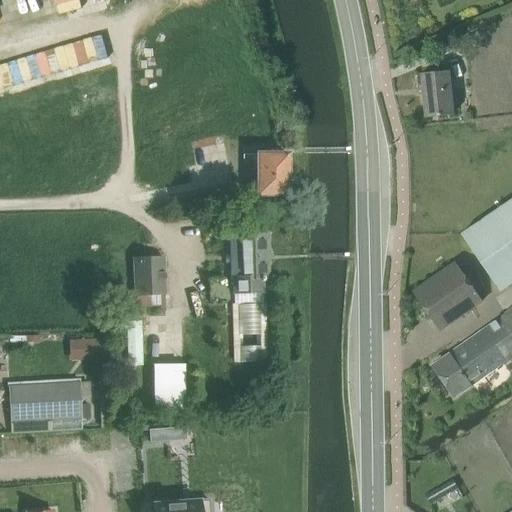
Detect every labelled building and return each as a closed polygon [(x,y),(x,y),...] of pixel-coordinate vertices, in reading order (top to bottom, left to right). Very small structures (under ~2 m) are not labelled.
[(425,117),(444,115),(453,114),(449,71),(420,74),(425,117)] [(288,195),(287,155),(258,155),(258,195),(288,195)] [(511,199),(461,234),(499,290),(511,281),(511,199)] [(264,278),(268,278),(267,235),(231,236),(232,279),(209,279),(210,301),(233,300),(235,363),(267,362),(265,303),(263,303),(262,281),(264,281),(264,278)] [(163,295),(165,295),(163,259),(133,260),(135,296),(140,296),(163,295)] [(412,292),(439,331),(482,302),(455,262),(412,292)] [(163,295),(140,296),(140,306),(163,305),(163,295)] [(511,355),(511,308),(431,366),(453,397),(511,355)] [(141,321),(126,321),(127,366),(143,366),(141,321)] [(102,339),(69,340),(70,360),(103,359),(102,339)] [(183,365),(157,366),(158,414),(176,413),(184,413),(184,400),(183,365)] [(79,383),(8,387),(11,434),(82,430),(81,420),(90,419),(89,404),(81,404),(81,400),(91,400),(90,382),(79,383)] [(157,440),(144,441),(145,452),(158,452),(157,440)] [(154,511),(209,511),(209,500),(153,504),(154,511)]
